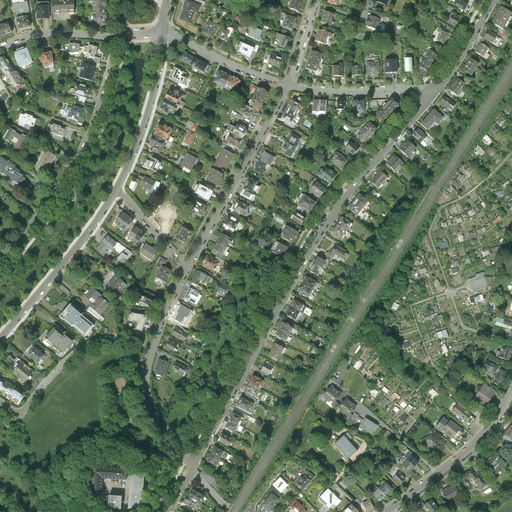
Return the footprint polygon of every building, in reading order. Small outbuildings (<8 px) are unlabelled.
[(23,2),(15,4),(16,9),(18,8),(19,14),(18,14),(19,17),(20,19),(28,17),(28,16),(31,15),(33,14),(31,7),(32,7),(30,0),(29,0),(23,1),(23,2)] [(57,0),(58,5),(58,11),(78,11),(77,5),(77,0),(57,0)] [(105,0),(92,0),(93,10),(105,10),(105,7),(106,7),(106,1),(105,1),(105,0)] [(302,2),(297,0),(290,0),(288,9),(289,9),(294,11),(299,12),(302,2)] [(372,7),(374,2),(367,0),(362,0),(360,7),(367,10),(368,6),(372,7)] [(468,4),(459,0),(451,0),(450,2),(465,10),(468,4)] [(187,1),(180,19),(190,24),(195,12),(198,13),(201,6),(193,3),(187,1)] [(52,17),(52,11),(52,5),(40,5),(40,7),(39,7),(39,12),(40,11),(41,17),(52,17)] [(511,13),(500,7),(496,15),(508,22),(511,13)] [(105,10),(93,10),(94,25),(106,25),(106,19),(106,13),(105,13),(105,10)] [(334,15),(325,12),(321,23),(324,24),(330,26),(332,22),(331,22),(334,15)] [(28,16),(28,17),(20,19),(22,28),(33,25),(31,15),(28,16)] [(453,15),(448,23),(455,27),(459,19),(453,15)] [(503,30),(508,22),(496,15),(491,23),(503,30)] [(286,16),(282,28),(292,31),(296,19),(291,18),(287,16),(286,16)] [(380,19),(372,17),(371,19),(367,18),(365,26),(366,26),(366,27),(377,30),(378,30),(378,31),(379,34),(383,35),(385,34),(386,34),(386,32),(387,32),(387,31),(387,29),(386,26),(382,25),(379,26),(379,27),(378,27),(380,19)] [(209,20),(202,32),(213,38),(219,25),(209,20)] [(0,36),(15,30),(11,21),(0,26),(0,36)] [(262,31),(251,27),(248,37),(259,41),(262,31)] [(441,33),(437,40),(444,44),(450,33),(445,30),(440,27),(437,31),(441,33)] [(224,30),(220,37),(229,42),(231,40),(227,37),(229,32),(224,30)] [(322,32),(318,30),(315,42),(325,45),(327,37),(332,39),(333,35),(322,31),(322,32)] [(496,36),(488,31),(483,38),(488,41),(497,46),(501,40),(496,37),(496,36)] [(289,38),(278,34),(276,39),(280,41),(278,46),(286,48),(289,38)] [(253,51),(255,48),(240,42),(235,50),(238,52),(237,54),(241,56),(241,54),(250,58),(253,51)] [(80,43),(72,43),(72,52),(78,52),(78,51),(83,52),(83,51),(83,46),(83,43),(80,43)] [(488,48),(485,46),(480,43),(475,52),(483,57),(488,48)] [(96,57),(98,57),(98,56),(99,53),(101,46),(92,44),(92,45),(90,52),(94,53),(93,56),(96,57)] [(31,47),(18,52),(23,64),(35,60),(31,47)] [(57,62),(55,50),(44,52),(47,66),(52,64),(52,63),(57,62)] [(322,55),(311,51),(308,60),(319,64),(322,55)] [(429,51),(424,59),(431,64),(436,56),(429,51)] [(180,60),(189,65),(193,57),(184,52),(180,60)] [(270,57),(267,65),(271,66),(271,65),(279,68),(282,60),(277,58),(278,56),(271,54),(270,57)] [(15,68),(7,55),(0,59),(0,61),(1,64),(0,64),(0,65),(2,68),(3,67),(7,73),(15,68)] [(207,65),(193,57),(189,65),(203,72),(204,70),(207,65)] [(426,71),(431,64),(424,59),(419,66),(426,71)] [(478,64),(470,59),(462,70),(471,75),(478,64)] [(319,64),(308,60),(305,69),(316,72),(319,64)] [(396,60),(385,61),(386,73),(396,73),(396,60)] [(83,76),(94,79),(98,66),(94,64),(85,62),(83,71),(84,71),(83,76)] [(378,62),(366,63),(367,74),(379,73),(378,62)] [(343,64),(338,64),(338,66),(333,66),(333,76),(342,77),(342,72),(342,73),(343,64)] [(361,66),(352,67),(353,76),(361,76),(361,66)] [(24,82),(15,68),(7,73),(16,87),(24,82)] [(184,73),(173,68),(169,78),(174,81),(179,83),(184,73)] [(213,83),(224,88),(229,77),(218,71),(213,83)] [(241,82),(229,77),(224,88),(236,93),(241,82)] [(457,79),(453,85),(461,90),(464,84),(462,83),(457,79)] [(93,88),(80,83),(76,93),(83,95),(89,97),(90,97),(93,88)] [(175,85),(173,89),(183,95),(186,90),(177,86),(175,85)] [(251,90),(256,93),(252,99),(262,105),(269,94),(258,88),(254,85),(251,90)] [(457,95),(461,90),(453,85),(449,90),(457,95)] [(186,96),(183,95),(173,89),(171,94),(168,93),(164,100),(175,105),(178,101),(180,102),(182,96),(185,98),(186,96)] [(455,105),(444,96),(439,104),(443,107),(444,106),(451,111),(455,105)] [(299,97),(296,103),(301,105),(303,106),(304,98),(299,97)] [(390,100),(384,107),(391,113),(399,105),(392,98),(390,100)] [(258,113),(262,105),(252,99),(251,99),(247,107),(258,113)] [(173,109),(175,105),(164,100),(160,109),(164,111),(164,112),(164,114),(166,115),(168,114),(168,113),(167,111),(166,111),(168,107),(173,109)] [(292,100),(287,109),(296,114),(301,105),(296,103),(292,100)] [(364,101),(362,101),(362,100),(356,100),(356,102),(354,102),(354,104),(353,104),(353,109),(354,109),(354,112),(359,112),(359,113),(360,114),(362,114),(363,113),(363,112),(364,112),(364,106),(365,106),(365,105),(365,104),(365,103),(365,102),(364,102),(364,101)] [(377,105),(382,110),(384,107),(390,100),(377,101),(377,105)] [(345,102),(337,102),(337,110),(340,110),(340,111),(341,112),(342,112),(343,112),(344,112),(344,111),(345,110),(345,102)] [(86,108),(75,104),(74,107),(71,106),(69,111),(73,112),(71,117),(81,120),(86,108)] [(254,121),(258,113),(247,107),(243,105),(239,113),(254,121)] [(383,122),(391,113),(384,107),(382,110),(376,116),(383,122)] [(292,122),(296,114),(287,109),(283,118),(287,120),(291,123),(292,122)] [(434,110),(428,116),(435,121),(438,124),(443,118),(439,114),(434,110)] [(28,114),(24,113),(22,119),(37,125),(39,118),(35,117),(36,116),(29,113),(28,114)] [(380,125),(383,122),(376,116),(374,119),(380,125)] [(428,130),(435,121),(428,116),(421,124),(428,130)] [(295,124),(292,122),(291,123),(287,120),(284,124),(292,128),(295,124)] [(189,121),(185,128),(190,130),(197,133),(201,124),(198,122),(197,125),(189,121)] [(370,122),(364,129),(371,136),(378,129),(370,122)] [(65,124),(64,126),(57,123),(56,124),(52,123),(49,133),(65,139),(70,126),(65,124)] [(240,127),(237,125),(235,130),(230,127),(228,131),(231,133),(242,139),(247,131),(244,130),(245,128),(241,126),(240,127)] [(163,129),(158,126),(155,131),(156,131),(154,135),(169,142),(171,138),(168,136),(171,129),(165,126),(163,129)] [(20,155),(31,137),(26,133),(25,135),(18,131),(13,127),(7,137),(13,140),(16,135),(22,139),(14,152),(20,155)] [(427,136),(418,128),(412,135),(420,143),(427,136)] [(365,143),(371,136),(364,129),(358,136),(365,143)] [(190,147),(197,133),(190,130),(183,143),(190,147)] [(237,148),(242,139),(231,133),(226,141),(229,143),(229,144),(233,147),(234,146),(237,148)] [(302,138),(291,133),(282,149),(286,151),(284,156),(291,159),(302,138)] [(166,147),(169,142),(154,135),(149,145),(156,148),(154,151),(160,154),(162,149),(163,150),(165,146),(166,147)] [(416,148),(407,140),(399,149),(408,157),(416,148)] [(228,144),(223,142),(222,144),(225,146),(224,149),(229,152),(231,149),(226,147),(228,144)] [(352,155),(353,156),(359,149),(352,143),(346,149),(352,155)] [(350,158),(352,155),(346,149),(345,147),(342,150),(350,158)] [(59,155),(49,149),(37,168),(47,174),(59,155)] [(180,155),(184,157),(186,154),(187,154),(189,152),(183,149),(180,155)] [(234,155),(229,152),(224,149),(223,149),(214,165),(221,169),(222,166),(227,169),(234,155)] [(275,158),(265,152),(260,161),(267,165),(270,167),(275,158)] [(348,162),(338,153),(331,162),(342,170),(348,162)] [(184,157),(180,165),(190,171),(197,160),(187,154),(186,154),(184,157)] [(0,160),(0,169),(14,179),(13,180),(21,186),(22,184),(23,184),(28,176),(28,174),(17,167),(19,164),(6,155),(2,161),(0,160)] [(404,163),(394,155),(386,163),(395,171),(400,165),(401,166),(404,163)] [(149,165),(148,167),(157,171),(161,163),(156,161),(156,160),(153,158),(150,165),(149,165)] [(262,175),(267,165),(260,161),(255,170),(262,175)] [(223,175),(211,168),(210,171),(211,171),(206,179),(208,180),(213,183),(217,186),(223,175)] [(326,169),(320,177),(323,180),(329,184),(335,177),(332,174),(333,173),(330,171),(329,171),(326,169)] [(372,187),(374,184),(378,188),(382,183),(385,186),(388,183),(385,181),(388,177),(379,170),(373,176),(375,178),(369,185),(372,187)] [(453,176),(458,181),(462,176),(458,172),(453,176)] [(155,182),(144,177),(140,186),(151,191),(155,182)] [(243,189),(244,189),(252,194),(259,182),(253,179),(252,180),(249,179),(243,189)] [(316,183),(310,191),(319,198),(325,190),(323,188),(317,183),(316,183)] [(204,198),(208,200),(213,192),(204,186),(199,195),(204,198)] [(244,189),(240,195),(253,202),(256,196),(252,194),(244,189)] [(359,194),(354,201),(363,208),(368,201),(359,194)] [(298,205),(299,206),(304,209),(309,213),(316,204),(304,196),(298,205)] [(197,213),(201,215),(205,207),(194,201),(190,209),(191,210),(197,213)] [(237,201),(232,210),(244,217),(249,207),(237,201)] [(357,215),(363,208),(354,201),(348,208),(357,215)] [(156,214),(167,218),(170,211),(172,212),(174,207),(165,204),(164,206),(159,204),(156,214)] [(115,223),(120,227),(128,216),(123,213),(118,218),(115,223)] [(241,221),(229,214),(223,224),(225,225),(231,229),(235,231),(241,221)] [(301,226),(305,220),(300,216),(296,214),(292,220),(301,226)] [(499,215),(491,220),(493,224),(501,218),(499,215)] [(133,220),(128,216),(120,227),(125,231),(127,227),(131,223),(133,220)] [(342,218),(337,225),(346,231),(351,224),(342,218)] [(341,239),(346,231),(337,225),(332,233),(341,239)] [(286,226),(279,237),(292,244),(298,233),(286,226)] [(486,226),(476,229),(478,235),(488,231),(486,226)] [(128,237),(133,241),(140,231),(136,227),(131,234),(128,237)] [(191,232),(182,228),(179,234),(177,234),(175,238),(185,243),(191,232)] [(145,234),(140,231),(133,241),(137,244),(140,241),(144,236),(145,234)] [(222,234),(217,242),(228,248),(233,240),(222,234)] [(117,244),(108,236),(96,249),(104,255),(111,248),(112,249),(117,244)] [(226,252),(228,248),(217,242),(213,249),(219,252),(224,256),(226,252)] [(289,249),(276,242),(271,252),(283,259),(289,249)] [(158,253),(146,245),(145,245),(142,250),(140,253),(152,262),(158,253)] [(347,252),(335,245),(330,254),(333,256),(334,255),(342,260),(347,252)] [(133,253),(127,249),(119,256),(117,259),(124,265),(133,253)] [(228,253),(226,252),(224,256),(219,252),(216,257),(224,261),(228,253)] [(333,256),(330,254),(326,252),(323,257),(330,261),(333,256)] [(205,265),(205,267),(212,271),(213,270),(215,271),(219,263),(218,262),(219,260),(211,256),(210,257),(208,256),(203,264),(205,265)] [(159,257),(155,265),(160,267),(161,264),(165,266),(167,261),(159,257)] [(325,261),(317,257),(313,264),(321,268),(325,261)] [(317,276),(321,268),(313,264),(309,272),(317,276)] [(171,271),(162,266),(154,281),(155,282),(158,283),(159,283),(160,283),(160,285),(164,286),(165,286),(166,283),(165,282),(171,271)] [(419,274),(426,272),(424,267),(419,269),(418,266),(416,267),(419,274)] [(209,277),(198,271),(192,282),(192,283),(197,286),(201,280),(209,284),(212,279),(209,278),(209,277)] [(483,272),(475,275),(476,277),(467,280),(468,282),(469,282),(485,277),(483,272)] [(127,285),(117,277),(110,285),(110,284),(106,288),(116,296),(123,288),(124,289),(127,285)] [(307,277),(303,284),(313,290),(317,283),(307,277)] [(485,277),(469,282),(473,292),(488,287),(485,277)] [(230,286),(222,282),(217,292),(224,296),(230,286)] [(197,286),(192,283),(190,285),(201,291),(202,288),(197,286)] [(308,298),(313,290),(303,284),(298,292),(308,298)] [(107,300),(91,287),(88,291),(89,292),(85,296),(89,300),(91,298),(93,298),(94,299),(91,303),(92,304),(90,307),(100,315),(109,304),(106,302),(107,300)] [(189,288),(183,300),(187,303),(189,300),(195,303),(200,294),(197,292),(197,291),(194,289),(194,290),(189,288)] [(482,294),(468,298),(469,299),(466,300),(467,306),(471,305),(470,303),(484,300),(482,294)] [(153,302),(140,296),(138,301),(141,302),(139,306),(147,307),(147,305),(151,307),(153,302)] [(293,300),(290,307),(299,312),(303,305),(293,300)] [(388,307),(394,310),(397,305),(391,301),(388,307)] [(83,314),(71,304),(60,317),(72,327),(73,326),(85,336),(94,326),(82,315),(83,314)] [(181,307),(180,307),(177,312),(179,313),(175,320),(183,324),(190,312),(187,311),(181,307)] [(295,319),(299,312),(290,307),(286,314),(295,319)] [(137,313),(130,312),(130,314),(129,314),(127,320),(129,320),(128,328),(134,329),(142,332),(147,320),(148,316),(144,315),(144,314),(137,313)] [(435,315),(436,319),(431,320),(431,323),(442,321),(441,314),(435,315)] [(384,317),(376,324),(379,328),(387,320),(384,317)] [(502,327),(504,321),(504,319),(497,317),(495,325),(502,327)] [(175,320),(173,323),(181,328),(183,324),(175,320)] [(511,329),(509,336),(511,337),(511,323),(504,321),(502,327),(511,329)] [(282,322),(279,328),(290,333),(293,328),(282,322)] [(51,348),(60,355),(67,347),(68,349),(75,340),(68,334),(65,332),(56,325),(50,333),(48,331),(42,339),(52,347),(51,348)] [(188,335),(176,328),(172,335),(185,341),(188,335)] [(286,339),(290,333),(279,328),(276,334),(286,339)] [(170,339),(165,348),(173,352),(177,346),(173,344),(175,342),(170,339)] [(395,346),(400,345),(401,349),(408,347),(406,340),(394,342),(395,346)] [(275,343),(272,349),(281,354),(284,348),(275,343)] [(40,365),(47,357),(32,344),(24,352),(40,365)] [(508,360),(511,349),(502,346),(501,349),(502,349),(501,353),(500,353),(499,357),(508,360)] [(278,360),(281,354),(272,349),(269,355),(278,360)] [(34,372),(19,359),(9,370),(25,383),(34,372)] [(162,376),(167,362),(159,359),(155,374),(162,376)] [(359,359),(353,366),(358,370),(363,362),(359,359)] [(499,369),(500,367),(487,361),(484,367),(495,373),(497,373),(492,383),(498,386),(505,372),(499,369)] [(194,368),(189,366),(188,369),(175,363),(172,369),(182,374),(183,372),(191,376),(194,368)] [(274,366),(269,363),(268,365),(265,363),(261,370),(265,373),(269,375),(274,366)] [(363,374),(366,378),(372,372),(368,369),(363,374)] [(373,383),(377,378),(372,375),(369,379),(373,383)] [(253,376),(249,383),(259,389),(263,382),(258,380),(259,379),(255,377),(253,376)] [(11,384),(2,377),(0,379),(0,391),(4,395),(5,394),(7,396),(18,404),(23,398),(22,397),(25,393),(15,386),(14,387),(10,384),(11,384)] [(379,387),(383,383),(377,378),(374,383),(379,387)] [(255,396),(259,389),(249,383),(245,390),(247,391),(247,392),(255,396)] [(496,392),(484,383),(475,396),(478,399),(480,397),(485,401),(483,403),(486,405),(496,392)] [(328,398),(330,400),(339,388),(334,384),(328,392),(326,394),(329,396),(328,398)] [(374,396),(378,392),(373,387),(369,392),(374,396)] [(344,392),(339,388),(330,400),(332,401),(333,400),(336,402),(338,400),(344,392)] [(390,397),(394,400),(399,395),(395,391),(390,397)] [(256,400),(257,397),(255,396),(247,392),(245,395),(256,400)] [(252,403),(241,397),(236,405),(247,411),(252,403)] [(343,410),(345,412),(354,401),(349,397),(343,404),(341,407),(344,409),(343,410)] [(404,399),(399,404),(403,408),(408,403),(404,399)] [(359,405),(354,401),(345,412),(347,414),(348,412),(351,415),(353,413),(359,405)] [(451,411),(458,417),(463,410),(466,407),(460,401),(451,411)] [(405,409),(409,412),(413,406),(409,403),(405,409)] [(475,405),(475,411),(478,411),(478,413),(480,413),(480,415),(484,416),(484,410),(481,409),(481,408),(478,408),(479,405),(475,405)] [(470,416),(463,410),(458,417),(465,423),(470,416)] [(233,413),(228,421),(237,425),(242,417),(233,413)] [(403,423),(408,417),(404,413),(399,419),(403,423)] [(368,417),(362,427),(365,429),(366,428),(376,434),(381,425),(368,417)] [(448,422),(443,417),(435,427),(440,432),(441,430),(448,422)] [(450,420),(448,422),(441,430),(452,439),(458,431),(460,433),(462,430),(450,420)] [(233,433),(237,425),(228,421),(225,428),(233,433)] [(511,440),(511,427),(510,426),(503,436),(511,442),(511,440)] [(355,437),(350,432),(338,442),(348,454),(346,456),(349,460),(360,450),(351,440),(355,437)] [(222,434),(218,442),(228,447),(230,443),(228,442),(230,438),(222,434)] [(434,434),(420,441),(422,445),(427,443),(438,454),(446,444),(444,442),(442,442),(434,434)] [(215,447),(210,455),(219,459),(221,455),(226,458),(228,454),(215,447)] [(498,452),(493,458),(503,467),(508,462),(498,452)] [(215,467),(219,459),(210,455),(206,462),(215,467)] [(412,456),(407,460),(414,467),(419,463),(412,456)] [(502,468),(503,467),(493,458),(487,463),(492,468),(490,470),(495,475),(499,471),(500,472),(503,469),(502,468)] [(408,473),(414,467),(407,460),(401,466),(408,473)] [(388,471),(394,476),(398,472),(396,471),(399,469),(394,465),(388,471)] [(127,480),(128,466),(121,466),(121,468),(93,467),(91,498),(102,498),(103,478),(127,480)] [(480,489),(487,484),(481,472),(475,476),(473,472),(470,470),(460,477),(463,485),(468,483),(467,480),(471,477),(480,489)] [(202,471),(200,473),(210,485),(215,481),(209,474),(207,476),(202,471)] [(392,478),(399,484),(404,479),(398,472),(394,476),(392,478)] [(316,477),(311,473),(305,479),(302,476),(296,483),(303,490),(316,477)] [(143,476),(132,475),(131,485),(130,508),(141,509),(143,476)] [(282,478),(275,486),(283,493),(289,486),(282,478)] [(384,482),(378,488),(385,495),(391,488),(384,482)] [(448,488),(442,492),(444,496),(443,496),(445,500),(455,495),(457,499),(460,497),(454,486),(448,489),(448,488)] [(190,493),(188,496),(201,503),(205,497),(199,494),(200,492),(192,487),(189,492),(190,493)] [(331,487),(321,497),(332,507),(342,497),(331,487)] [(379,502),(385,495),(378,488),(372,495),(373,497),(378,501),(379,502)] [(278,500),(271,495),(259,509),(262,511),(271,511),(272,511),(270,510),(278,500)] [(122,497),(109,496),(108,509),(121,509),(122,497)] [(198,510),(201,503),(188,496),(186,500),(185,499),(183,503),(189,506),(190,506),(198,510)] [(304,508),(295,500),(289,507),(294,511),(305,511),(306,511),(303,508),(304,508)] [(370,500),(363,504),(366,511),(374,511),(376,511),(373,507),(370,500)] [(439,511),(431,500),(423,506),(428,511),(439,511)]
